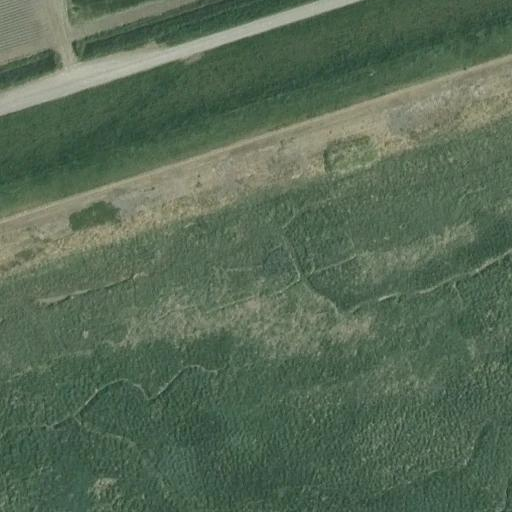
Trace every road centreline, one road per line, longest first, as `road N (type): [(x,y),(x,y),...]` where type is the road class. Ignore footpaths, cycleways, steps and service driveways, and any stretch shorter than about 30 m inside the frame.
road 1 (track): [(511,63),(0,230)]
road 2 (unclassified): [(0,108),(339,0)]
